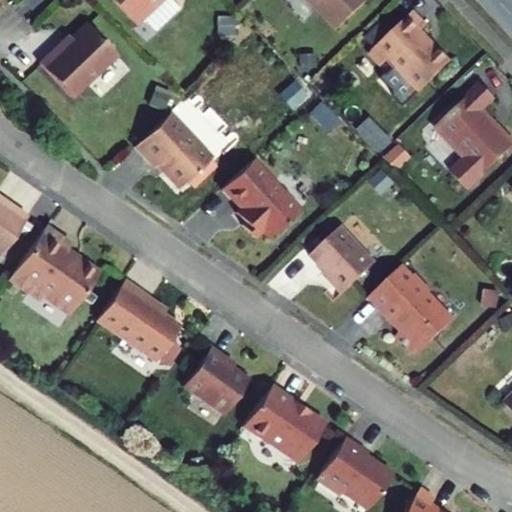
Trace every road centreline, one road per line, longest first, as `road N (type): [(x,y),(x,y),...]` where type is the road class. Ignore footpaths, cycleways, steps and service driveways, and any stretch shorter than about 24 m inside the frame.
road 1 (residential): [(511,485),(474,467),(0,136)]
road 2 (track): [(201,511),(0,371)]
